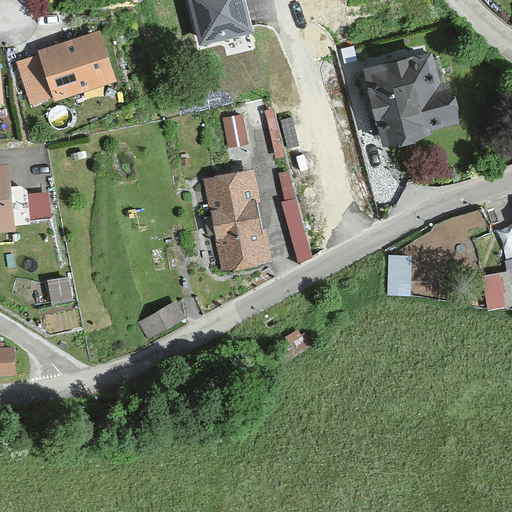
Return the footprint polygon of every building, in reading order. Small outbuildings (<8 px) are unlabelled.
[(242,0),(190,0),(201,43),(250,31),(242,0)] [(114,77),(99,31),(41,50),(42,53),(19,61),(32,100),(55,92),(56,96),(114,77)] [(437,51),(362,69),(380,146),(425,135),(423,130),(454,123),(437,51)] [(241,116),(225,119),(230,143),(245,140),(241,116)] [(0,229),(11,229),(5,166),(0,166),(0,229)] [(302,258),(316,254),(290,169),(276,173),(302,258)] [(250,170),(203,180),(223,273),(270,263),(250,170)] [(49,192),(27,194),(30,220),(52,217),(49,192)] [(417,259),(495,230),(486,207),(408,236),(417,259)] [(392,292),(414,291),(413,251),(391,251),(392,292)] [(487,270),(488,304),(506,304),(505,269),(487,270)] [(68,277),(48,281),(52,306),(73,303),(68,277)] [(175,303),(140,324),(149,340),(185,319),(175,303)] [(13,349),(0,349),(0,376),(14,376),(13,349)]
